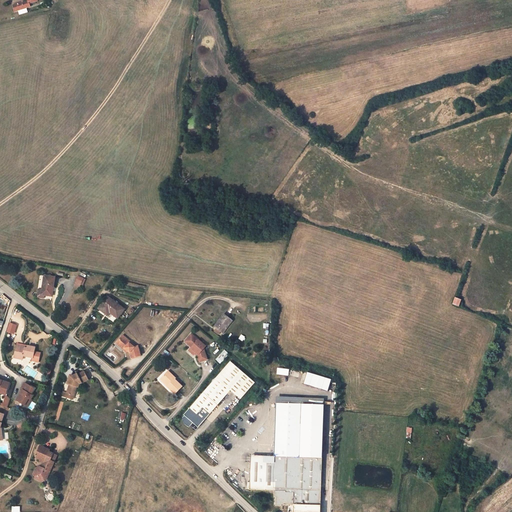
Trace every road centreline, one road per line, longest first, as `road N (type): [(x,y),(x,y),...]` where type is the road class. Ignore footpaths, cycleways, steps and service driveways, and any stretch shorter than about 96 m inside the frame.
road 1 (unclassified): [(251,511),(102,365),(0,284)]
road 2 (track): [(0,204),(97,111),(169,0)]
